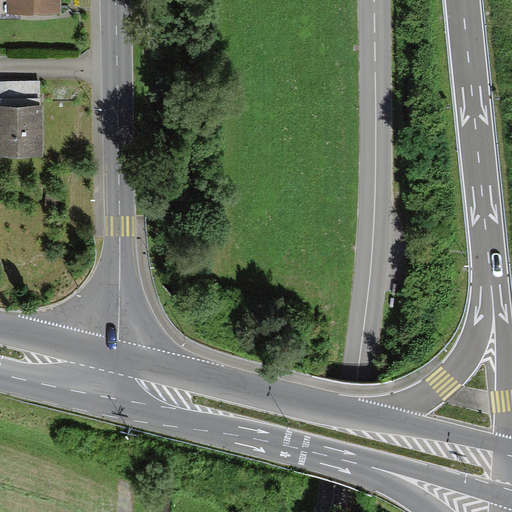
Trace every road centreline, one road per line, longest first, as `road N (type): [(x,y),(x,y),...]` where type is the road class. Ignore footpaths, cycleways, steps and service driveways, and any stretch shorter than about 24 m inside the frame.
road 1 (tertiary): [(371,0),(366,287),(328,511)]
road 2 (tertiary): [(116,380),(110,67)]
road 3 (motorway): [(457,0),(483,267)]
road 4 (motorway): [(483,267),(475,325),(439,381),(411,400),(314,431)]
road 5 (motorway): [(483,267),(511,481)]
road 6 (secondary): [(116,380),(314,431)]
road 7 (secondary): [(314,431),(511,481)]
road 8 (motorway): [(314,431),(369,455),(440,511)]
road 9 (secondary): [(0,349),(116,380)]
